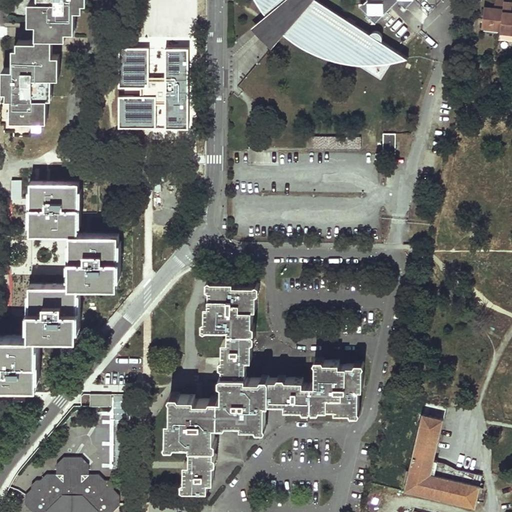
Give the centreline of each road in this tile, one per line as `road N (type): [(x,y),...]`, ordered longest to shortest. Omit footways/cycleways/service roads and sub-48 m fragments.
road 1 (residential): [(200,243),(271,254),(401,251),(338,511)]
road 2 (residential): [(200,243),(162,274),(12,468),(0,496)]
road 3 (residential): [(214,0),(214,159),(200,243)]
